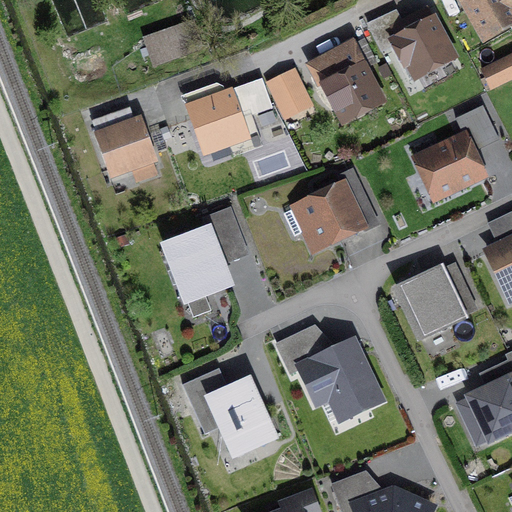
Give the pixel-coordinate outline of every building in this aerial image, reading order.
[(511,0),(454,0),(481,47),(511,30),(511,0)] [(454,61),(434,22),(391,44),(411,82),(454,61)] [(178,29),(145,40),(154,65),(186,54),(178,29)] [(384,106),(352,45),(307,69),(339,129),(384,106)] [(511,80),(511,58),(481,74),(489,92),(511,80)] [(312,106),(295,72),(267,86),(284,120),(312,106)] [(247,137),(232,95),(188,111),(203,152),(247,137)] [(139,122),(99,136),(114,178),(154,164),(139,122)] [(481,176),(464,139),(413,163),(431,200),(481,176)] [(362,231),(342,188),(293,210),(312,254),(362,231)] [(210,233),(166,250),(187,306),(231,290),(210,233)] [(511,297),(511,240),(485,253),(507,300),(511,297)] [(441,273),(400,292),(422,340),(463,321),(441,273)] [(352,345),(298,370),(314,406),(328,399),(338,422),(379,403),(352,345)] [(219,369),(183,385),(205,434),(222,427),(234,454),(274,437),(249,381),(228,390),(219,369)] [(511,387),(510,382),(468,401),(487,444),(511,432),(511,387)] [(344,511),(356,508),(356,511),(431,511),(433,509),(394,493),(377,499),(366,473),(333,485),(344,511)] [(316,511),(309,493),(283,504),(286,511),(316,511)]
